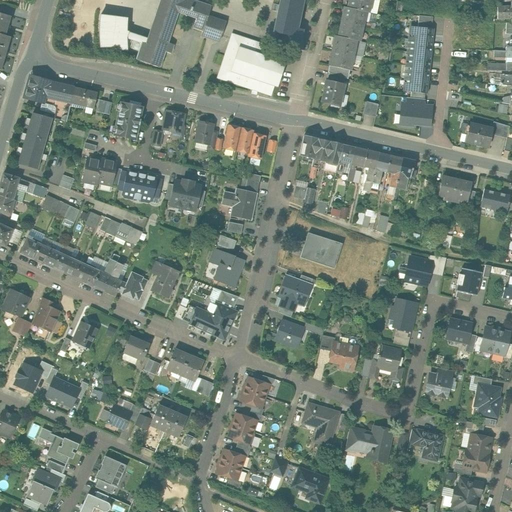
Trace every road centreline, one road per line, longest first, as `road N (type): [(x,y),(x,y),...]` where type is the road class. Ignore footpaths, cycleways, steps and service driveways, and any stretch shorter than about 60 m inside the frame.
road 1 (residential): [(238,361),(404,412),(431,304),(511,322)]
road 2 (residential): [(0,254),(238,361)]
road 3 (residential): [(292,120),(238,361)]
road 4 (residential): [(292,120),(511,170)]
road 5 (residential): [(238,361),(199,475),(207,511)]
road 6 (residential): [(156,89),(292,120)]
road 7 (residential): [(30,58),(156,89)]
road 8 (residential): [(323,0),(292,120)]
